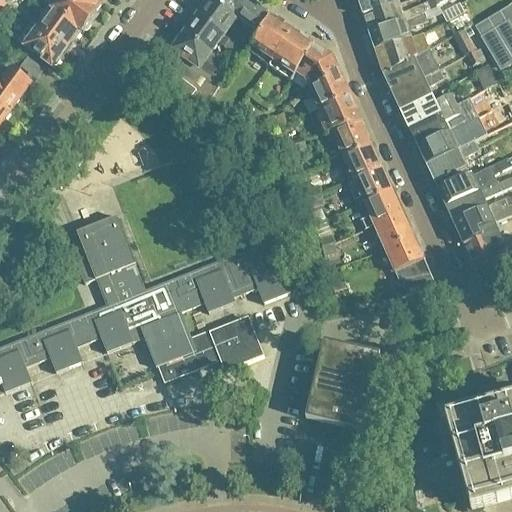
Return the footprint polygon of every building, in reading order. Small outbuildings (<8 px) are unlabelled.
[(97,15),(76,0),(59,0),(52,10),(82,32),(83,33),(85,31),(88,31),(91,26),(91,23),(97,15)] [(102,0),(76,0),(97,15),(97,14),(96,13),(100,7),(100,3),(102,0)] [(235,22),(206,0),(201,7),(203,10),(197,18),(238,48),(239,47),(223,36),(235,22)] [(249,3),(244,0),(206,0),(235,22),(236,20),(249,3)] [(398,4),(396,0),(357,0),(363,16),(398,4)] [(369,34),(425,15),(424,14),(436,9),(432,0),(424,0),(427,4),(402,15),(398,5),(398,4),(363,16),(369,34)] [(0,1),(0,21),(10,9),(0,1)] [(255,34),(268,15),(249,3),(236,20),(248,29),(255,34)] [(511,7),(477,29),(502,70),(511,63),(511,33),(510,30),(511,28),(511,7)] [(82,32),(52,10),(44,22),(37,17),(32,24),(66,50),(73,40),(76,39),(82,32)] [(410,40),(407,31),(428,25),(425,15),(369,34),(375,52),(410,40)] [(238,48),(197,18),(192,25),(189,24),(182,34),(184,35),(211,54),(218,44),(233,55),(238,48)] [(269,68),(293,32),(271,18),(247,53),(269,68)] [(66,50),(32,24),(18,43),(52,69),(54,66),(57,66),(60,61),(60,58),(66,50)] [(250,42),(256,34),(255,34),(248,29),(242,37),(250,42)] [(474,49),(464,31),(453,36),(464,59),(466,58),(476,53),(474,49)] [(291,83),(297,75),(315,47),(293,32),(269,68),(291,83)] [(224,63),(211,54),(184,35),(172,52),(219,84),(220,83),(213,78),(224,63)] [(384,77),(413,61),(429,52),(426,43),(412,47),(410,40),(375,52),(384,77)] [(340,76),(332,58),(315,47),(297,75),(315,87),(340,76)] [(480,51),(476,53),(466,58),(472,69),(485,62),(480,51)] [(222,84),(220,83),(219,84),(172,52),(161,67),(174,77),(163,92),(182,106),(197,118),(222,84)] [(392,94),(440,71),(433,60),(429,52),(413,61),(384,77),(392,94)] [(0,104),(10,112),(32,83),(11,67),(1,80),(0,79),(0,104)] [(497,86),(488,67),(475,73),(484,92),(497,86)] [(432,97),(428,90),(445,82),(440,71),(392,94),(400,112),(432,97)] [(350,98),(340,76),(315,87),(306,91),(310,100),(314,98),(320,113),(350,99),(350,98)] [(409,130),(456,108),(451,97),(435,105),(432,97),(400,112),(409,130)] [(361,122),(350,99),(320,113),(326,125),(322,127),(326,135),(331,133),(332,135),(361,122)] [(0,104),(0,125),(10,112),(0,104)] [(448,134),(444,125),(461,117),(456,108),(409,130),(417,148),(448,134)] [(511,115),(510,112),(502,116),(507,127),(511,124),(511,115)] [(233,129),(243,127),(241,119),(235,115),(231,120),(233,129)] [(343,158),(371,145),(361,122),(332,135),(343,158)] [(246,126),(243,127),(233,129),(236,141),(248,139),(246,126)] [(290,138),(287,129),(278,133),(281,142),(290,138)] [(426,166),(473,144),(469,135),(452,143),(448,134),(417,148),(426,166)] [(307,146),(304,138),(290,143),(293,151),(307,146)] [(248,139),(236,141),(238,151),(250,148),(248,139)] [(464,171),(460,162),(477,153),(473,144),(426,166),(435,185),(464,171)] [(353,181),(381,168),(371,145),(343,158),(343,159),(336,162),(346,185),(354,182),(353,181)] [(480,193),(477,186),(511,168),(508,160),(467,181),(465,178),(438,192),(446,209),(480,193)] [(363,204),(392,190),(381,168),(353,181),(354,182),(363,204)] [(487,209),(484,202),(511,189),(511,179),(480,193),(446,209),(453,225),(487,209)] [(305,192),(307,199),(320,196),(318,188),(305,192)] [(366,230),(402,213),(392,190),(363,204),(370,218),(362,222),(366,230)] [(323,205),(320,196),(307,199),(310,209),(323,205)] [(511,218),(511,198),(487,209),(453,225),(463,247),(480,240),(477,233),(495,225),(511,218)] [(384,250),(413,237),(402,213),(366,230),(367,231),(374,228),(384,250)] [(210,333),(191,341),(180,315),(205,305),(209,316),(210,315),(209,314),(234,305),(235,305),(233,300),(257,290),(264,306),(265,306),(264,305),(289,295),(289,296),(290,296),(278,263),(265,268),(257,249),(145,293),(116,219),(78,234),(84,250),(72,255),(84,286),(97,281),(107,308),(0,350),(0,396),(5,395),(5,396),(32,385),(26,370),(50,360),(56,376),(83,365),(77,349),(101,340),(107,356),(134,345),(133,344),(144,340),(156,370),(158,369),(165,385),(200,371),(200,370),(221,362),(225,372),(263,358),(248,320),(210,335),(210,333)] [(511,238),(502,242),(495,225),(477,233),(480,240),(463,247),(472,268),(511,250),(511,238)] [(319,240),(321,248),(334,245),(332,237),(319,240)] [(402,282),(431,276),(413,237),(384,250),(399,282),(390,284),(396,299),(408,297),(402,282)] [(325,262),(338,259),(334,245),(321,248),(325,262)] [(479,284),(511,269),(511,250),(472,268),(479,284)] [(431,276),(402,282),(408,297),(438,291),(431,276)] [(346,289),(344,280),(332,284),(334,292),(346,289)] [(362,434),(371,395),(380,357),(324,343),(305,421),(325,426),(362,434)] [(476,387),(468,358),(455,362),(463,390),(476,387)] [(474,511),(511,501),(511,400),(445,419),(471,511),(474,511)]
